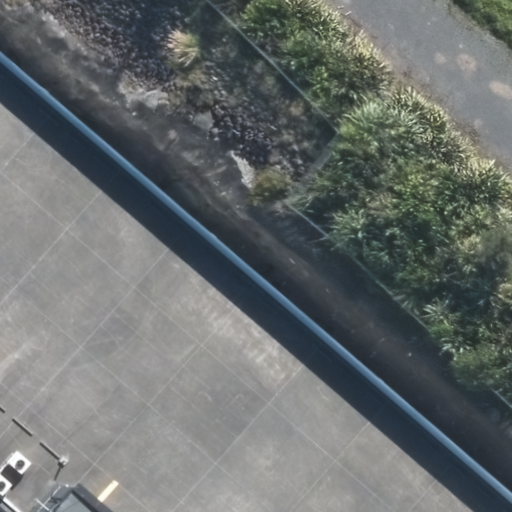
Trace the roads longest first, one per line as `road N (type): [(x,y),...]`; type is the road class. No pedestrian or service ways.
road 1 (unknown): [(511,501),(0,102)]
road 2 (motorway): [(0,253),(270,511)]
